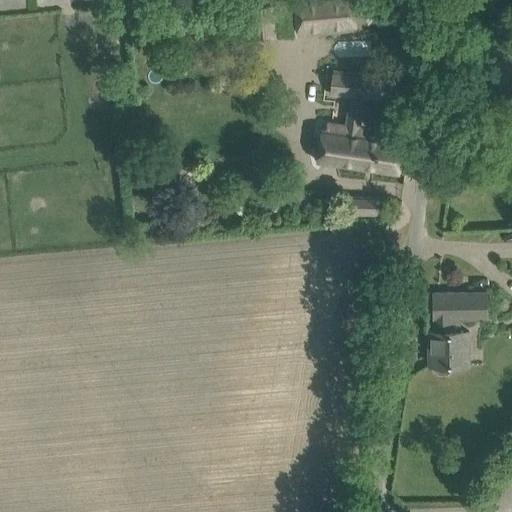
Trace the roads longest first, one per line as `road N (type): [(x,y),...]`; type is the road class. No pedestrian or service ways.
road 1 (unclassified): [(373,511),(449,0)]
road 2 (unknown): [(422,180),(307,165),(282,151),(274,119),(280,31)]
